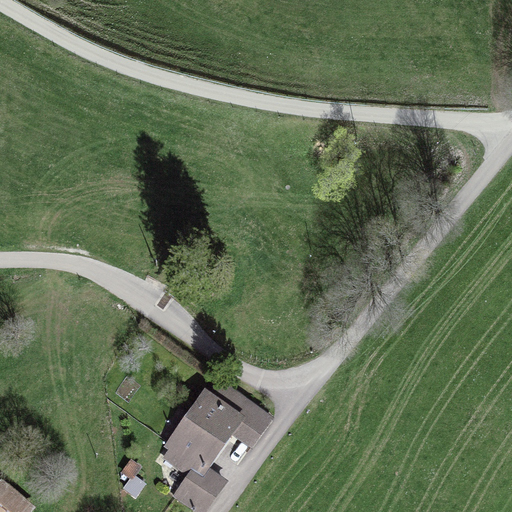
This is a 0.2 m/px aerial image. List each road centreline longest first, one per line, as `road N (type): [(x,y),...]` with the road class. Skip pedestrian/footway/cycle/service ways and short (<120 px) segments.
road 1 (track): [(511,134),(343,344),(300,381),(228,364),(89,268),(0,259)]
road 2 (unclassified): [(511,129),(305,108),(161,77),(102,57),(0,2)]
road 3 (track): [(300,381),(290,411),(217,511)]
